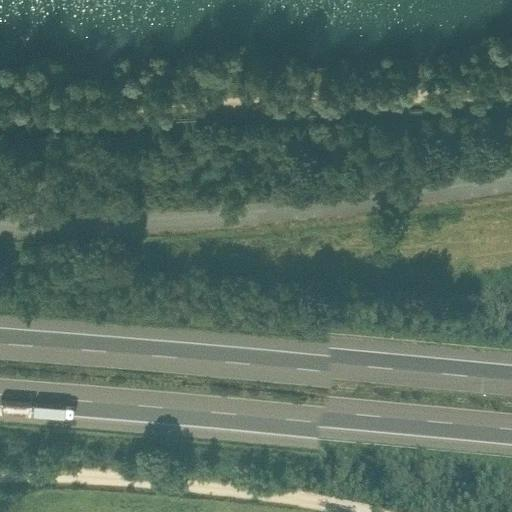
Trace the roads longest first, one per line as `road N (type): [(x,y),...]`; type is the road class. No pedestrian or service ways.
road 1 (motorway): [(0,389),(511,438)]
road 2 (motorway): [(511,388),(0,339)]
road 3 (track): [(364,511),(310,498),(82,478),(0,481)]
